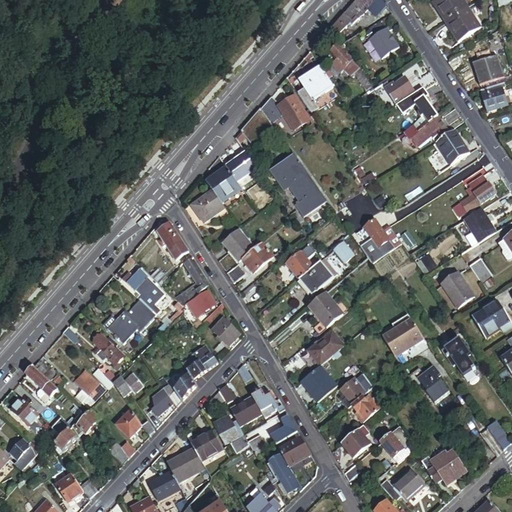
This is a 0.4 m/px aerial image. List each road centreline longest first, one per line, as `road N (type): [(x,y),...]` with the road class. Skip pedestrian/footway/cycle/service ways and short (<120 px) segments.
road 1 (secondary): [(319,0),(160,191)]
road 2 (secondary): [(160,191),(0,367)]
road 3 (residential): [(96,511),(255,337)]
road 4 (residential): [(511,175),(394,0)]
road 5 (residential): [(255,337),(160,191)]
road 6 (residential): [(333,474),(255,337)]
